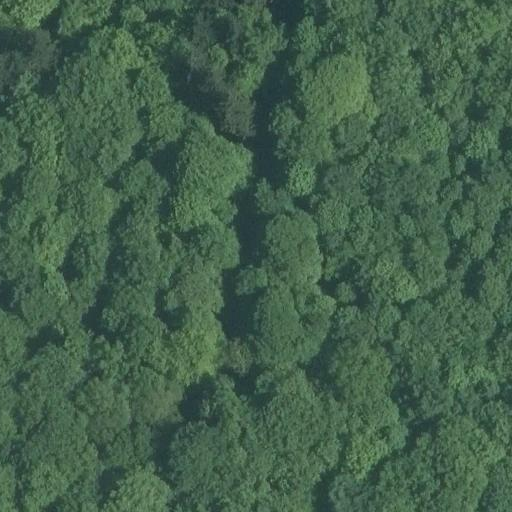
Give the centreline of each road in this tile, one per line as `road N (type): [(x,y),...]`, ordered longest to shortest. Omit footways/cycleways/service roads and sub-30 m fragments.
road 1 (track): [(199,323),(316,0)]
road 2 (track): [(199,323),(511,455)]
road 3 (track): [(199,323),(0,241)]
